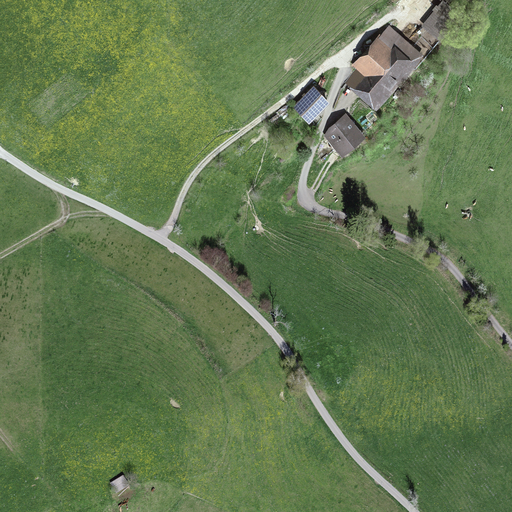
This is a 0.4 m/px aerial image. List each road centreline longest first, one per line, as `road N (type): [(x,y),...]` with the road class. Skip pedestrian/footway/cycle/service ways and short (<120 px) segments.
road 1 (residential): [(0,153),(160,239),(223,284),(285,348),(355,455),(414,511)]
road 2 (residential): [(511,345),(429,250),(303,197),(343,53)]
road 3 (track): [(343,53),(207,160),(160,239)]
road 4 (track): [(0,255),(76,214),(113,212)]
